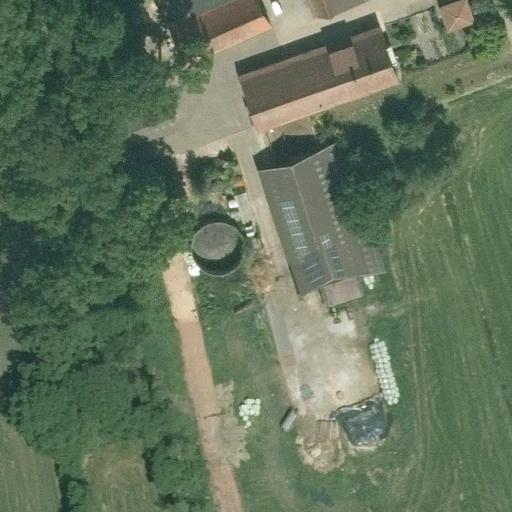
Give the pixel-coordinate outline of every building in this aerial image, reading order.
[(160,0),(190,63),(274,24),(262,0),(160,0)] [(308,0),(313,18),(370,0),(308,0)] [(449,0),(444,2),(453,28),(480,19),(473,0),(449,0)] [(240,70),(261,127),(404,75),(383,19),(240,70)] [(349,136),(261,163),(302,299),(390,272),(349,136)]
